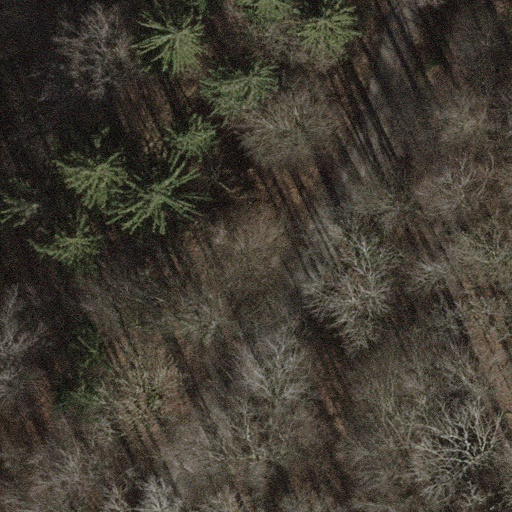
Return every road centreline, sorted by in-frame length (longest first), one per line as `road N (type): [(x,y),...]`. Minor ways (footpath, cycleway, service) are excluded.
road 1 (track): [(171,511),(364,174),(411,122)]
road 2 (track): [(411,122),(445,153),(447,511)]
road 3 (track): [(411,122),(457,67),(491,0)]
road 4 (track): [(403,0),(383,96),(411,122)]
